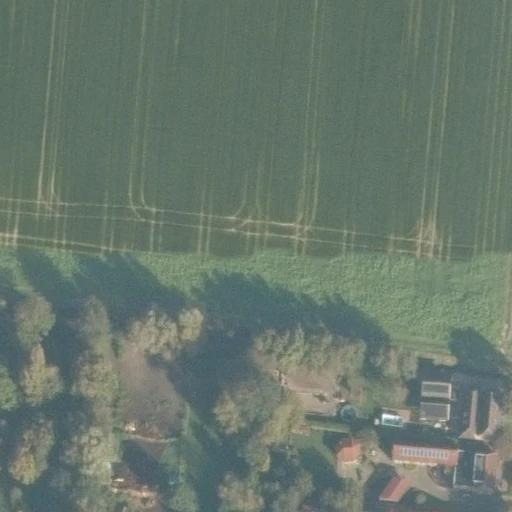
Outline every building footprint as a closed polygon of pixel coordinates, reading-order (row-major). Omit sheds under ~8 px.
[(498,444),(503,398),(465,394),(461,440),(498,444)] [(448,425),(449,401),(421,398),(419,423),(448,425)] [(359,448),(351,443),(342,444),(335,449),(336,460),(344,465),(353,464),(361,458),(359,448)] [(472,493),(472,495),(493,496),(496,457),(476,455),(476,459),(457,457),(457,452),(393,446),(392,465),(444,469),(444,476),(454,477),(452,491),(472,493)] [(299,482),(285,481),(284,490),(298,492),(299,482)]
